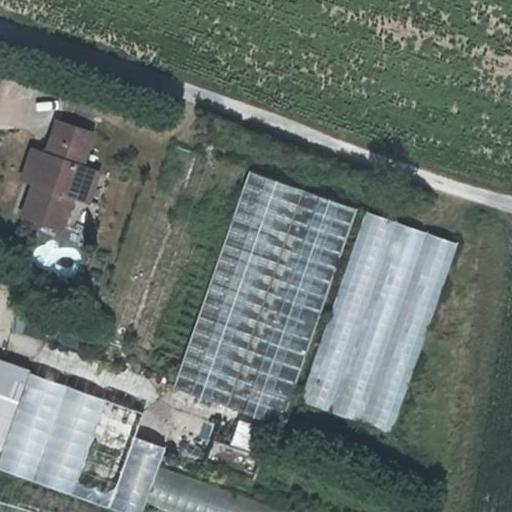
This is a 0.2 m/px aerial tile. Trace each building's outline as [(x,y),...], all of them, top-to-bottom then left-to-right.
[(34,184),(21,219),(61,231),(71,197),(80,200),(89,170),(82,167),(91,137),(58,126),(48,156),(40,154),(30,183),(34,184)] [(20,180),(30,183),(40,154),(29,151),(20,180)] [(174,383),(281,421),(357,206),(250,168),(174,383)] [(99,173),(89,170),(80,200),(90,202),(99,173)] [(394,432),(455,239),(361,210),(300,403),(394,432)] [(15,315),(12,331),(44,337),(46,321),(15,315)] [(13,331),(7,348),(32,357),(38,340),(13,331)] [(0,452),(6,454),(37,368),(0,354),(0,452)] [(37,368),(6,454),(3,464),(141,511),(151,511),(177,442),(146,431),(153,408),(37,368)] [(236,419),(228,442),(255,452),(263,428),(236,419)]
